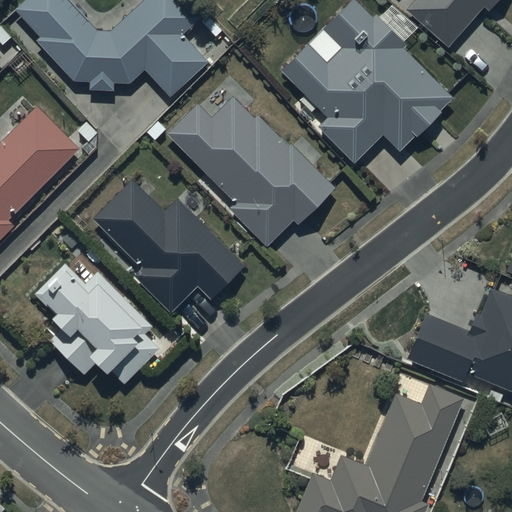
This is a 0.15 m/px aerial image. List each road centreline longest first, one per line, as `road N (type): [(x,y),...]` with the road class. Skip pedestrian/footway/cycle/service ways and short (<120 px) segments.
road 1 (residential): [(511,146),(238,369),(123,511)]
road 2 (residential): [(0,420),(110,511)]
